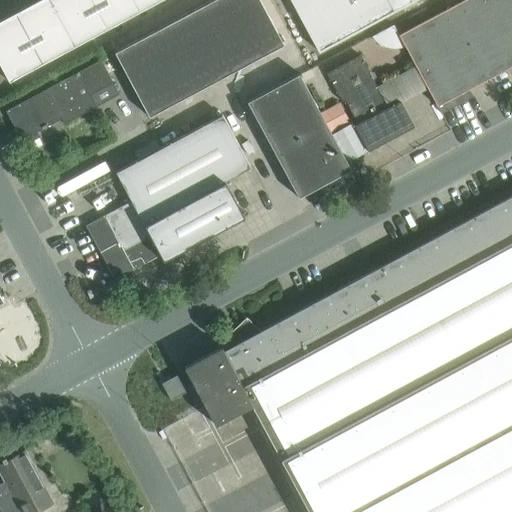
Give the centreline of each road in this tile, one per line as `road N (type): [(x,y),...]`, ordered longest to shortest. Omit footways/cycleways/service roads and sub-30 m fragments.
road 1 (unclassified): [(90,367),(511,141)]
road 2 (unclassified): [(90,367),(0,200)]
road 3 (unclassified): [(168,511),(90,367)]
